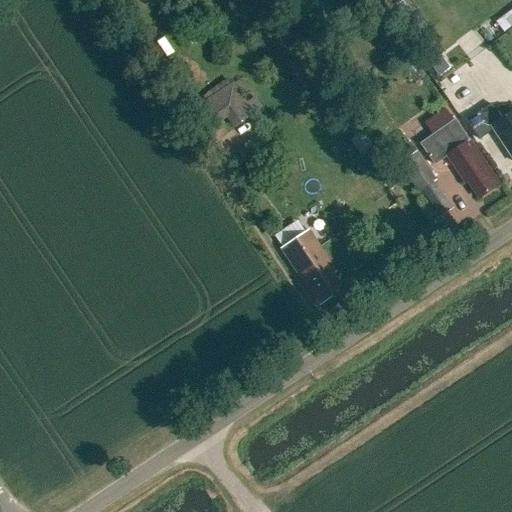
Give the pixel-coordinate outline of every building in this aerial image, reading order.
[(511,6),(494,20),(503,32),(511,25),(511,6)] [(191,113),(205,133),(226,118),(233,128),(253,115),(233,85),(191,113)] [(511,112),(501,120),(491,104),(466,121),(479,140),(493,130),(511,159),(511,112)] [(420,143),(435,165),(447,157),(464,182),(466,180),(478,197),(497,185),(454,121),(420,143)] [(418,192),(436,179),(416,151),(398,163),(418,192)] [(323,301),(343,289),(333,274),(336,272),(310,232),(282,250),(315,299),(320,296),(323,301)]
